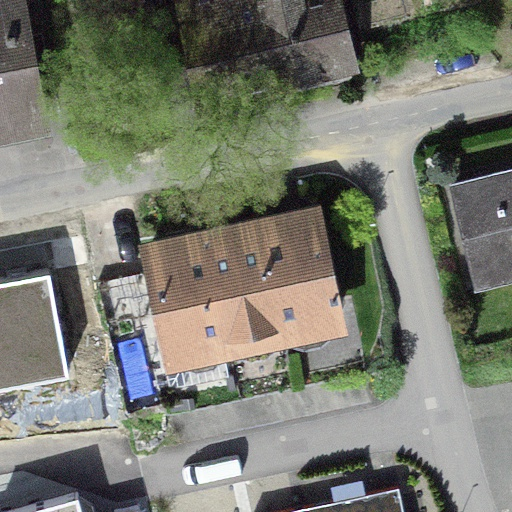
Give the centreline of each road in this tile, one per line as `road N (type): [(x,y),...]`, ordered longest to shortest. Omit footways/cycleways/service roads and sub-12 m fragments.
road 1 (residential): [(467,511),(436,429),(374,139)]
road 2 (residential): [(374,139),(0,208)]
road 3 (unknown): [(436,429),(141,480)]
road 4 (residential): [(511,109),(374,139)]
